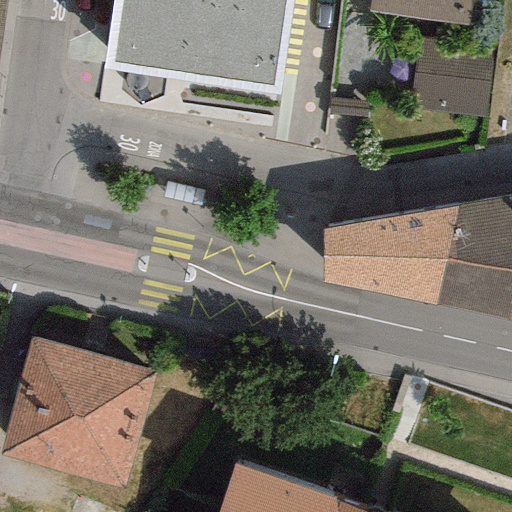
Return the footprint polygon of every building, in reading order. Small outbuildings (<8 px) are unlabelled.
[(112,0),(99,85),(278,112),(295,0),(112,0)] [(488,0),(368,0),(367,13),(484,29),(488,0)] [(492,51),(417,42),(408,112),(484,121),(492,51)] [(511,199),(454,206),(444,259),(511,272),(511,199)] [(454,206),(324,228),(322,282),(435,305),(444,259),(454,206)] [(511,301),(511,272),(444,259),(435,305),(508,320),(511,301)] [(153,354),(28,320),(0,418),(0,432),(122,466),(153,354)] [(369,511),(234,464),(216,511),(369,511)]
